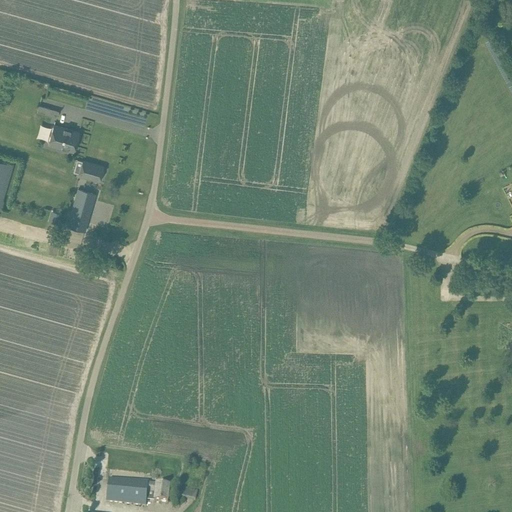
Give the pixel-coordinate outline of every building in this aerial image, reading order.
[(78,132),(53,125),(48,144),(73,151),(78,132)] [(103,166),(83,160),(78,175),(99,181),(103,166)] [(0,161),(0,207),(13,165),(0,161)] [(78,189),(67,226),(84,231),(95,194),(78,189)] [(168,503),(170,486),(149,484),(149,482),(109,480),(106,502),(146,506),(148,492),(156,493),(155,502),(168,503)] [(177,495),(195,500),(198,491),(180,487),(177,495)]
